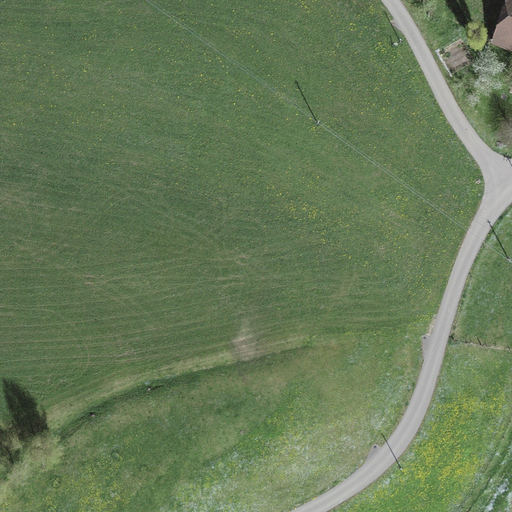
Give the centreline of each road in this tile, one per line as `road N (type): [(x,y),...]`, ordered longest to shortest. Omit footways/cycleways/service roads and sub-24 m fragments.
road 1 (track): [(182,511),(482,223)]
road 2 (track): [(511,186),(464,259),(411,423),(370,472),(307,511)]
road 3 (track): [(509,187),(470,141),(391,0)]
